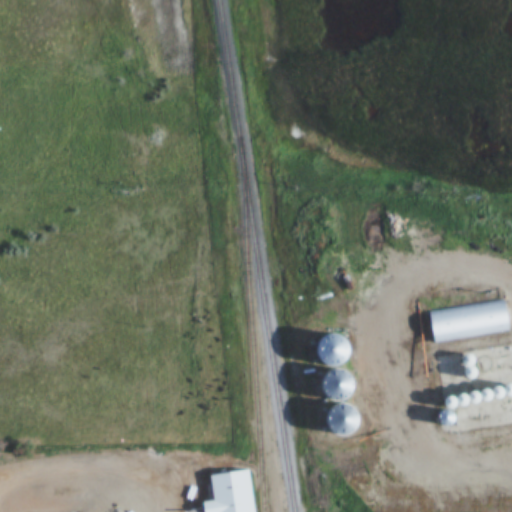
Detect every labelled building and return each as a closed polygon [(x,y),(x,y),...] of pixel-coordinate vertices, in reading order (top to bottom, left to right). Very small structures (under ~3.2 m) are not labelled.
[(299,200),(284,201),(284,212),(299,212),(299,200)] [(509,332),(505,302),(428,311),(432,341),(509,332)] [(319,358),(339,366),(349,343),(329,335),(319,358)] [(349,404),(332,409),(339,435),(357,429),(349,404)] [(253,511),(250,471),(210,475),(212,502),(203,503),(203,511),(253,511)]
